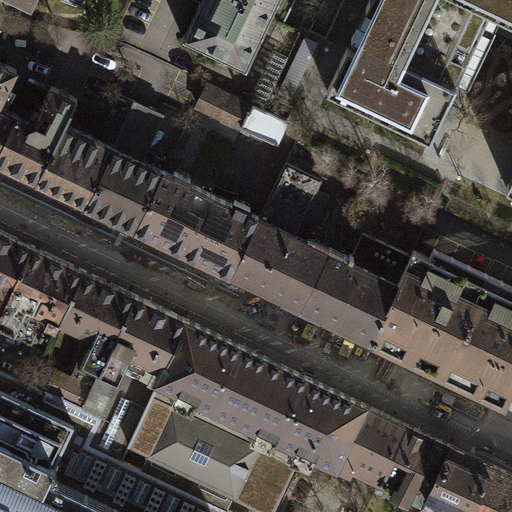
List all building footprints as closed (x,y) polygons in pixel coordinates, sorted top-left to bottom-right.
[(199,0),(180,40),(243,69),(275,0),(199,0)] [(511,0),(370,0),(328,90),(431,139),(491,13),(511,22),(511,178),(507,188),(511,190),(511,0)] [(0,137),(15,106),(1,99),(15,71),(0,63),(0,137)] [(193,102),(273,142),(284,121),(203,81),(193,102)] [(15,106),(0,137),(0,161),(35,179),(64,117),(74,98),(48,83),(32,114),(15,106)] [(113,139),(144,153),(164,112),(118,91),(103,123),(117,130),(113,139)] [(64,117),(35,179),(83,202),(113,139),(64,117)] [(113,139),(83,202),(132,225),(163,162),(144,153),(113,139)] [(283,161),(261,208),(230,272),(298,304),(328,240),(310,231),(327,195),(316,189),(321,179),(283,161)] [(163,162),(132,225),(182,249),(212,184),(163,162)] [(212,184),(182,249),(230,272),(261,208),(212,184)] [(0,309),(32,242),(0,226),(0,309)] [(328,240),(298,304),(368,337),(407,254),(362,233),(353,252),(328,240)] [(56,327),(59,320),(84,268),(32,242),(0,309),(0,321),(15,329),(26,304),(48,314),(45,321),(56,327)] [(413,245),(407,254),(368,337),(436,371),(483,270),(430,245),(427,251),(413,245)] [(59,320),(92,335),(82,359),(100,367),(136,293),(84,268),(59,320)] [(436,371),(501,401),(511,378),(511,283),(483,270),(436,371)] [(130,353),(164,369),(188,318),(136,293),(100,367),(119,376),(122,371),(130,353)] [(159,379),(214,404),(242,343),(188,318),(164,369),(159,379)] [(214,404),(282,437),(311,376),(242,343),(214,404)] [(119,376),(100,367),(92,386),(82,408),(101,417),(88,443),(122,459),(129,443),(155,387),(122,371),(119,376)] [(0,511),(233,511),(122,459),(88,443),(101,417),(82,408),(46,391),(0,368),(0,511)] [(82,408),(92,386),(57,369),(46,391),(82,408)] [(297,444),(337,463),(366,402),(311,376),(282,437),(297,444)] [(214,404),(159,379),(155,387),(129,443),(267,509),(274,506),(294,464),(291,456),(297,444),(282,437),(214,404)] [(355,467),(382,480),(408,423),(366,402),(337,463),(336,464),(351,472),(355,467)] [(412,494),(426,501),(452,443),(408,423),(382,480),(395,486),(393,490),(410,498),(412,494)] [(476,511),(498,465),(452,443),(426,501),(448,511),(476,511)] [(511,511),(511,471),(498,465),(476,511),(511,511)]
